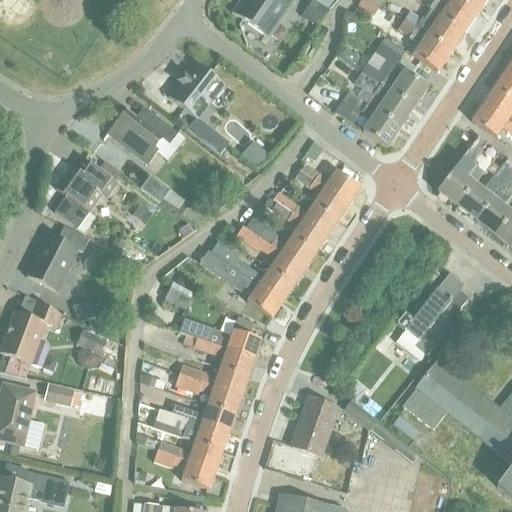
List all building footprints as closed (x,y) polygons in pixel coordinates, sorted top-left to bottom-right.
[(242,0),(232,15),(269,41),(295,4),(288,0),(242,0)] [(376,14),(381,0),(380,0),(363,0),(361,8),(376,14)] [(435,0),(437,1),(430,11),(465,35),(478,16),(454,0),(435,0)] [(454,0),(478,16),(488,0),(454,0)] [(317,29),(329,12),(312,1),(301,17),(317,29)] [(373,18),(391,31),(400,18),(383,5),(373,18)] [(410,15),(404,23),(426,38),(451,55),(465,35),(430,11),(424,20),(422,24),(410,15)] [(426,38),(404,23),(399,32),(410,39),(409,41),(419,48),(412,58),(438,75),(451,55),(426,38)] [(381,62),(394,71),(395,68),(401,60),(381,47),(374,58),(381,62)] [(367,67),(362,75),(414,111),(428,90),(403,74),(395,68),(394,71),(381,62),(374,72),(367,67)] [(168,100),(195,121),(213,98),(216,98),(220,92),(219,90),(222,86),(195,65),(185,78),(183,77),(178,84),(179,85),(168,100)] [(384,102),(376,114),(401,130),(414,111),(362,75),(354,87),(372,99),(374,95),(384,102)] [(511,80),(504,75),(493,91),(511,104),(511,80)] [(322,99),(338,103),(341,92),(324,89),(322,99)] [(481,108),(511,128),(511,104),(493,91),(481,108)] [(352,128),(358,120),(351,115),(359,102),(348,95),(334,116),(352,128)] [(401,130),(376,114),(366,107),(361,115),(371,122),(362,134),(387,151),(401,130)] [(511,138),(511,128),(481,108),(470,124),(495,141),(501,131),(511,138)] [(169,147),(177,136),(147,112),(139,123),(126,113),(107,137),(147,168),(157,155),(153,152),(161,141),(169,147)] [(258,140),(245,152),(259,168),(272,155),(258,140)] [(437,194),(456,209),(473,186),(481,176),(490,165),(479,156),(487,146),(479,140),(437,194)] [(54,215),(78,232),(101,199),(106,202),(117,187),(84,163),(76,173),(72,170),(56,192),(65,199),(54,215)] [(304,166),(299,173),(348,207),(359,191),(334,174),(328,182),(304,166)] [(456,209),(475,224),(511,176),(511,175),(502,168),(482,193),(473,186),(456,209)] [(318,197),(312,206),(337,223),(348,207),(299,173),(294,181),(318,197)] [(511,176),(475,224),(493,238),(510,216),(503,210),(511,197),(511,176)] [(150,178),(140,190),(160,205),(169,192),(150,178)] [(272,203),(276,206),(326,240),(337,223),(312,206),(306,215),(277,196),(272,203)] [(296,231),(291,239),(315,255),(326,240),(276,206),(271,213),(296,231)] [(511,216),(510,216),(493,238),(511,253),(511,216)] [(251,222),(244,232),(304,272),(315,255),(291,239),(284,249),(274,242),(277,239),(251,222)] [(48,237),(27,280),(55,294),(77,252),(82,254),(88,241),(86,240),(63,229),(57,241),(48,237)] [(274,263),(269,271),(293,288),(304,272),(244,232),(242,231),(236,239),(257,253),(258,252),(274,263)] [(218,244),(210,256),(282,305),(293,288),(269,271),(262,281),(235,263),(238,258),(218,244)] [(282,305),(210,256),(207,253),(198,266),(240,295),(243,289),(252,295),(246,304),(271,321),(282,305)] [(437,292),(405,333),(418,343),(414,348),(425,357),(448,328),(447,327),(469,301),(459,293),(465,286),(450,275),(437,292)] [(174,286),(172,292),(167,302),(184,311),(192,295),(174,286)] [(19,316),(15,315),(0,354),(0,356),(30,367),(45,326),(56,330),(61,317),(25,300),(19,316)] [(72,308),(78,325),(97,318),(91,301),(72,308)] [(511,321),(499,312),(474,344),(492,358),(511,331),(511,321)] [(185,338),(196,342),(253,362),(260,342),(231,332),(228,343),(217,339),(219,333),(184,320),(179,336),(185,338)] [(511,331),(492,358),(509,371),(511,366),(511,331)] [(106,344),(87,334),(80,347),(99,357),(106,344)] [(222,360),(218,370),(247,380),(253,362),(196,342),(193,350),(222,360)] [(181,366),(178,377),(241,399),(247,380),(218,370),(215,380),(204,376),(204,374),(181,366)] [(209,397),(205,408),(234,418),(241,399),(178,377),(173,389),(197,397),(198,393),(209,397)] [(0,442),(22,448),(35,395),(3,387),(0,400),(0,442)] [(49,387),(45,404),(70,410),(74,393),(49,387)] [(292,450),(320,459),(337,410),(308,400),(292,450)] [(352,406),(344,416),(369,434),(376,425),(352,406)] [(176,407),(173,417),(228,436),(234,418),(205,408),(202,416),(176,407)] [(193,445),(221,454),(228,436),(173,417),(159,412),(156,423),(185,433),(182,441),(193,445)] [(160,443),(156,453),(215,474),(221,454),(193,445),(190,454),(160,443)] [(215,474),(156,453),(152,464),(171,471),(173,467),(184,471),(180,482),(208,491),(215,474)] [(5,467),(2,482),(0,481),(0,511),(23,511),(26,500),(40,503),(40,504),(64,510),(69,484),(25,475),(26,472),(5,467)] [(97,491),(114,494),(116,483),(99,479),(97,491)] [(324,511),(326,507),(280,497),(276,511),(324,511)]
